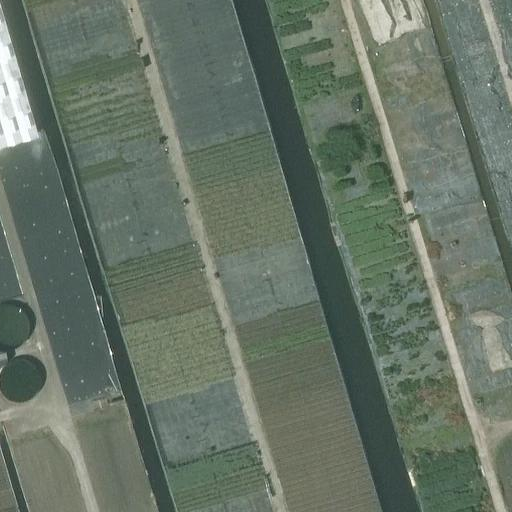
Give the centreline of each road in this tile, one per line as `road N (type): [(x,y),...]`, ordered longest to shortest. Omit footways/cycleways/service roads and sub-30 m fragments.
road 1 (track): [(0,220),(86,511),(277,511),(126,0)]
road 2 (track): [(494,511),(340,0)]
